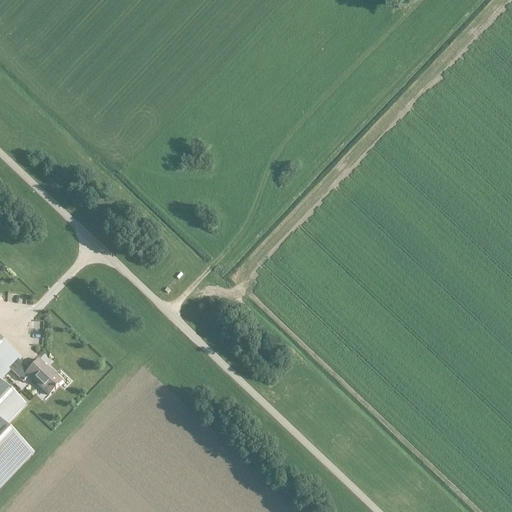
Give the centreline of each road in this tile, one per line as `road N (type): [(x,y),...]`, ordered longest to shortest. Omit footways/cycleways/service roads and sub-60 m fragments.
road 1 (tertiary): [(375,511),(0,152)]
road 2 (track): [(419,0),(277,151),(250,220),(166,313)]
